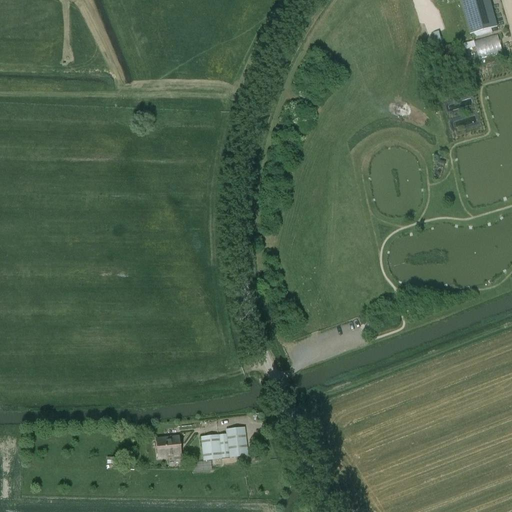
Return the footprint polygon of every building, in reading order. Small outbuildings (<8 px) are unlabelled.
[(417,0),(411,0),(400,3),(408,29),(421,25),(424,36),(433,34),(430,23),(425,24),(417,0)] [(461,0),(471,35),(498,27),(490,0),(461,0)] [(502,49),(498,34),(475,40),(479,56),(502,49)] [(226,435),(200,438),(203,462),(247,456),(244,428),(226,430),(226,435)] [(156,440),(158,458),(179,456),(178,438),(156,440)]
